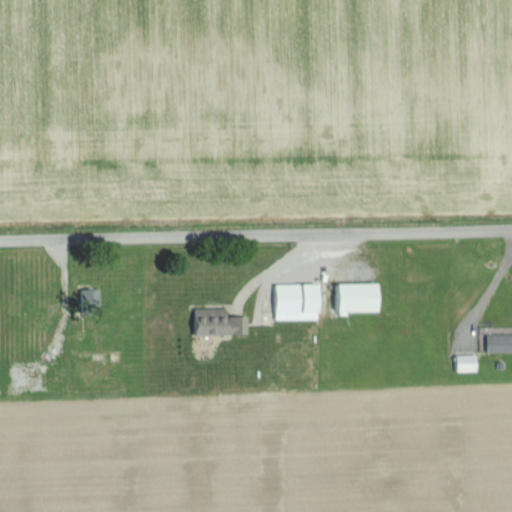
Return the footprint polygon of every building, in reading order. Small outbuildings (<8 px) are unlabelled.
[(272,320),(316,320),(316,284),(273,283),(272,320)] [(334,283),(334,313),(375,313),(375,283),(334,283)] [(97,314),(97,289),(81,289),(81,314),(97,314)] [(193,308),(193,335),(245,335),(245,316),(224,316),(224,308),(193,308)] [(511,352),(511,332),(483,333),(483,352),(511,352)] [(453,372),(474,372),(474,355),(453,355),(453,372)] [(48,361),(12,361),(12,393),(48,393),(48,361)]
